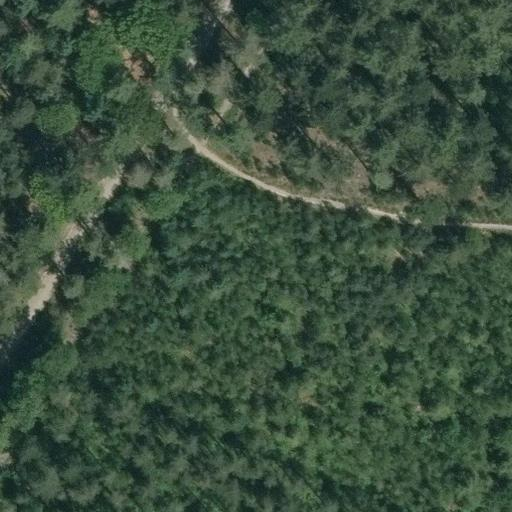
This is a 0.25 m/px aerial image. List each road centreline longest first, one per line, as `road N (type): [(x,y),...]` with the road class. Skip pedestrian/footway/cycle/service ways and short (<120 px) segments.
road 1 (unknown): [(0,500),(310,0)]
road 2 (track): [(511,224),(388,218),(253,184),(138,118)]
road 3 (track): [(0,340),(138,118)]
road 4 (track): [(138,118),(212,0)]
